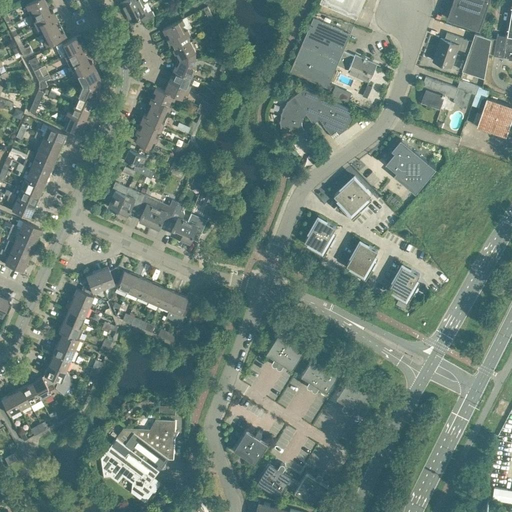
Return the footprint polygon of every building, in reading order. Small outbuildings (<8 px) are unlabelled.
[(47,5),(44,0),(31,0),(25,4),(30,14),(47,5)] [(125,12),(143,3),(141,0),(124,0),(121,2),(125,12)] [(357,18),(364,0),(320,0),(320,2),(357,18)] [(479,29),(488,0),(453,0),(448,18),(479,29)] [(148,12),(143,3),(125,12),(130,21),(141,16),(143,21),(144,21),(155,15),(152,10),(148,12)] [(35,24),(55,14),(53,10),(50,11),(47,5),(30,14),(35,24)] [(213,16),(211,11),(208,5),(204,7),(209,18),(213,16)] [(43,33),(60,24),(55,14),(35,24),(37,29),(40,27),(43,33)] [(168,38),(188,28),(191,26),(186,16),(163,28),(168,38)] [(341,62),(345,51),(344,50),(351,33),(314,17),(302,44),(290,70),(328,87),(338,64),(339,61),(341,62)] [(65,35),(60,24),(43,33),(46,39),(43,40),(46,45),(65,35)] [(190,33),(188,28),(168,38),(171,43),(173,42),(176,47),(191,40),(188,34),(190,33)] [(485,78),(489,53),(492,38),(475,32),(472,40),(447,32),(445,38),(441,37),(433,60),(451,66),(458,48),(468,52),(462,70),(485,78)] [(511,58),(511,35),(508,35),(501,34),(499,33),(498,33),(497,39),(492,38),(489,53),(494,54),(495,54),(497,55),(502,56),(509,57),(509,58),(511,58)] [(64,55),(84,45),(79,34),(61,43),(64,49),(62,50),(64,55)] [(196,50),(191,40),(176,47),(173,48),(178,58),(194,58),(193,52),(196,50)] [(24,48),(22,44),(18,46),(23,56),(33,51),(30,45),(24,48)] [(86,49),(84,45),(64,55),(66,59),(69,58),(72,64),(86,56),(84,51),(86,49)] [(377,63),(355,54),(355,55),(345,51),(341,62),(339,61),(338,64),(348,69),(348,70),(369,80),(377,63)] [(36,56),(33,57),(28,60),(33,70),(41,66),(36,56)] [(74,75),(94,65),(92,61),(89,62),(86,56),(72,64),(69,65),(72,71),(74,75)] [(194,64),(194,58),(178,58),(179,59),(174,69),(177,70),(192,76),(197,65),(194,64)] [(41,66),(33,70),(39,80),(49,75),(48,73),(49,73),(45,65),(41,66)] [(100,83),(99,76),(94,65),(74,75),(70,77),(72,81),(79,78),(82,84),(100,83)] [(177,70),(174,76),(172,75),(170,79),(190,88),(192,83),(189,82),(192,76),(177,70)] [(50,77),(49,75),(39,80),(39,87),(42,87),(47,85),(45,80),(50,77)] [(466,108),(472,91),(476,92),(478,86),(460,80),(457,86),(426,76),(422,86),(430,89),(428,96),(425,94),(422,101),(440,107),(445,94),(454,97),(454,99),(456,104),(466,108)] [(190,88),(170,79),(165,89),(165,90),(177,95),(176,95),(182,97),(185,91),(188,92),(190,88)] [(100,91),(100,83),(82,84),(79,89),(72,87),(71,91),(75,93),(95,102),(100,91)] [(175,99),(176,95),(177,95),(165,90),(165,89),(156,86),(152,96),(169,104),(170,103),(172,98),(175,99)] [(305,114),(306,112),(315,124),(321,120),(330,132),(336,128),(339,133),(343,130),(345,129),(347,127),(348,125),(349,123),(354,112),(355,110),(304,88),(300,91),(295,95),(293,96),(288,101),(285,106),(282,112),(281,118),(281,124),(282,130),(284,136),(287,141),(305,129),(304,127),(303,125),(302,122),(302,120),(303,118),(304,116),(305,114)] [(39,102),(44,91),(38,89),(33,100),(39,102)] [(95,102),(75,93),(73,97),(70,103),(88,111),(90,105),(93,106),(95,102)] [(170,109),(172,105),(172,104),(170,103),(169,104),(152,96),(150,101),(152,102),(150,108),(165,114),(167,108),(170,109)] [(506,136),(511,119),(511,104),(487,96),(477,126),(506,136)] [(0,97),(0,101),(4,103),(12,106),(13,102),(5,99),(0,97)] [(34,113),(39,102),(33,100),(28,110),(34,113)] [(88,111),(70,103),(68,109),(66,114),(86,122),(88,118),(85,117),(88,111)] [(162,120),(165,114),(150,108),(147,114),(144,112),(142,117),(163,126),(165,121),(162,120)] [(86,122),(66,114),(64,118),(67,119),(64,126),(81,133),(86,122)] [(161,130),(163,126),(142,117),(138,127),(155,135),(156,134),(158,129),(161,130)] [(63,135),(64,131),(48,124),(44,135),(61,143),(65,135),(63,135)] [(20,126),(16,136),(21,138),(25,128),(20,126)] [(156,141),(158,136),(159,136),(156,134),(155,135),(138,127),(136,132),(138,133),(136,139),(151,146),(153,140),(156,141)] [(61,143),(44,135),(39,146),(55,152),(56,150),(58,150),(61,143)] [(436,168),(401,138),(392,149),(393,155),(386,162),(397,171),(394,174),(416,192),(436,168)] [(319,148),(314,141),(310,144),(315,151),(319,148)] [(53,155),(55,152),(39,146),(34,156),(52,164),(55,156),(53,155)] [(147,156),(130,148),(125,158),(136,163),(134,168),(136,170),(152,176),(155,171),(149,168),(150,166),(149,163),(145,161),(147,156)] [(49,171),(52,164),(34,156),(30,167),(46,173),(47,171),(49,171)] [(136,170),(134,168),(125,165),(123,170),(134,175),(136,170)] [(46,173),(30,167),(25,177),(43,185),(46,177),(44,176),(46,173)] [(372,200),(368,196),(372,193),(354,175),(334,194),(342,203),(339,205),(352,219),(360,210),(362,212),(361,210),(372,200)] [(43,185),(25,177),(21,187),(36,194),(38,191),(40,192),(43,185)] [(118,210),(129,186),(115,180),(109,196),(110,198),(111,199),(108,206),(118,210)] [(21,187),(15,185),(13,191),(16,193),(14,197),(16,198),(34,206),(37,198),(35,197),(36,194),(21,187)] [(139,206),(145,193),(129,186),(118,210),(128,215),(133,204),(139,206)] [(6,189),(5,193),(8,194),(14,197),(16,193),(13,191),(10,190),(6,189)] [(150,224),(160,200),(145,193),(139,206),(144,208),(140,219),(150,224)] [(34,206),(16,198),(11,208),(27,215),(29,212),(30,213),(34,206)] [(170,220),(178,201),(173,199),(170,204),(160,200),(150,224),(160,228),(164,217),(170,220)] [(184,204),(178,201),(170,220),(175,222),(171,233),(181,237),(188,220),(183,218),(185,213),(184,210),(181,209),(184,204)] [(207,203),(203,212),(209,214),(213,206),(207,203)] [(188,220),(181,237),(191,242),(196,231),(201,233),(207,220),(191,213),(188,220)] [(324,256),(336,235),(332,233),(336,226),(319,216),(305,240),(313,245),(311,248),(324,256)] [(38,230),(39,226),(23,220),(18,231),(36,238),(39,230),(38,230)] [(5,225),(11,227),(16,229),(18,225),(7,221),(5,225)] [(36,238),(18,231),(14,241),(30,248),(31,245),(33,246),(36,238)] [(366,279),(378,259),(374,257),(378,250),(361,240),(347,264),(355,269),(353,272),(366,279)] [(28,251),(30,248),(14,241),(9,252),(27,259),(30,251),(28,251)] [(24,267),(27,259),(9,252),(5,262),(21,269),(22,266),(24,267)] [(408,303),(420,282),(416,280),(420,274),(403,264),(389,288),(397,293),(395,296),(408,303)] [(116,282),(116,271),(117,267),(117,266),(109,269),(108,266),(97,270),(104,287),(116,282)] [(127,290),(134,274),(123,269),(121,274),(116,271),(116,282),(118,282),(116,286),(127,290)] [(104,287),(97,270),(86,274),(87,278),(80,280),(79,282),(83,284),(91,292),(104,287)] [(137,295),(144,279),(134,274),(127,290),(137,295)] [(148,300),(155,283),(144,279),(137,295),(148,300)] [(158,304),(165,288),(155,283),(148,300),(158,304)] [(90,293),(91,292),(83,284),(81,290),(76,288),(72,298),(89,306),(93,295),(90,293)] [(168,308),(176,292),(165,288),(158,304),(168,308)] [(181,322),(188,304),(184,302),(187,297),(176,292),(168,308),(165,315),(181,322)] [(9,299),(0,295),(0,314),(2,315),(9,299)] [(84,316),(89,306),(72,298),(67,309),(84,316)] [(80,327),(84,316),(67,309),(63,319),(80,327)] [(83,328),(80,327),(63,319),(58,330),(62,332),(75,337),(79,338),(83,328)] [(104,320),(103,324),(110,327),(109,327),(116,330),(118,326),(104,320)] [(74,349),(79,338),(75,337),(62,332),(58,342),(74,349)] [(277,364),(292,341),(285,336),(279,333),(276,338),(271,346),(267,352),(273,355),(275,356),(272,360),(272,361),(272,362),(273,363),(273,364),(274,364),(275,364),(276,364),(277,364)] [(102,344),(100,348),(107,351),(109,347),(111,340),(105,338),(102,344)] [(296,362),(301,354),(304,349),(299,345),(292,341),(277,364),(277,365),(278,366),(279,367),(280,367),(281,367),(282,367),(282,366),(283,366),(285,363),(287,364),(292,367),(296,362)] [(69,359),(74,349),(58,342),(53,352),(69,359)] [(65,370),(69,359),(53,352),(49,363),(65,370)] [(312,386),(327,363),(320,358),(320,359),(314,355),(311,360),(306,368),(306,369),(303,374),(308,377),(310,379),(308,382),(308,383),(308,384),(308,385),(308,386),(309,386),(310,386),(311,386),(312,386)] [(60,381),(65,370),(49,363),(43,375),(56,387),(59,380),(60,381)] [(336,376),(339,371),(334,367),(327,363),(312,386),(312,387),(312,388),(313,388),(313,389),(314,389),(315,390),(316,389),(317,389),(318,388),(320,385),(322,386),(327,390),(331,384),(336,376)] [(59,390),(56,387),(43,375),(31,381),(41,400),(51,394),(54,395),(56,392),(59,390)] [(347,408),(362,385),(355,381),(350,377),(346,383),(341,391),(338,396),(343,400),(345,401),(343,404),(343,405),(343,406),(343,407),(343,408),(344,408),(345,409),(346,409),(347,408)] [(41,400),(31,381),(21,387),(30,403),(34,410),(44,404),(41,400)] [(371,398),(374,393),(369,390),(362,385),(347,408),(347,409),(348,410),(348,411),(349,411),(349,412),(350,412),(351,412),(352,411),(353,411),(355,407),(357,408),(363,412),(366,407),(371,398)] [(30,403),(21,387),(11,392),(20,408),(30,403)] [(20,408),(11,392),(1,398),(9,413),(20,408)] [(160,404),(159,412),(176,413),(176,405),(160,404)] [(175,420),(156,419),(156,429),(124,427),(117,437),(160,469),(169,457),(173,457),(175,435),(173,434),(173,431),(175,431),(175,420)] [(40,431),(44,429),(41,423),(30,428),(34,434),(40,431)] [(264,448),(268,442),(262,439),(260,437),(262,434),(262,433),(262,432),(262,431),(261,430),(260,430),(259,429),(259,430),(258,430),(257,430),(257,431),(255,434),(253,433),(252,433),(247,429),(244,434),(238,443),(235,448),(241,451),(241,452),(250,458),(256,461),(259,456),(265,448),(264,448)] [(160,469),(117,437),(102,457),(104,475),(110,474),(118,480),(123,473),(137,484),(132,490),(145,500),(152,491),(151,488),(147,485),(160,469)] [(16,459),(14,453),(5,457),(8,463),(16,459)] [(295,480),(289,477),(291,475),(286,471),(283,469),(285,466),(286,465),(286,464),(285,463),(285,462),(284,462),(283,462),(282,462),(281,462),(280,463),(278,466),(276,465),(270,461),(267,467),(262,475),(259,480),(264,484),(274,490),(279,493),(283,488),(287,481),(292,484),(295,480)] [(325,490),(328,484),(323,481),(321,479),(323,476),(323,475),(323,474),(323,473),(322,473),(322,472),(321,472),(320,472),(319,472),(318,472),(318,473),(315,476),(313,475),(308,471),(304,477),(300,484),(295,480),(292,484),(297,488),(296,490),(301,494),(311,500),(316,503),(320,498),(325,490)] [(511,488),(495,486),(493,498),(511,500),(511,488)] [(18,496),(25,503),(30,499),(23,491),(18,496)] [(306,511),(259,500),(256,511),(306,511)] [(209,511),(210,511),(209,511),(202,502),(201,501),(200,501),(200,502),(197,506),(194,504),(188,511),(209,511)]
